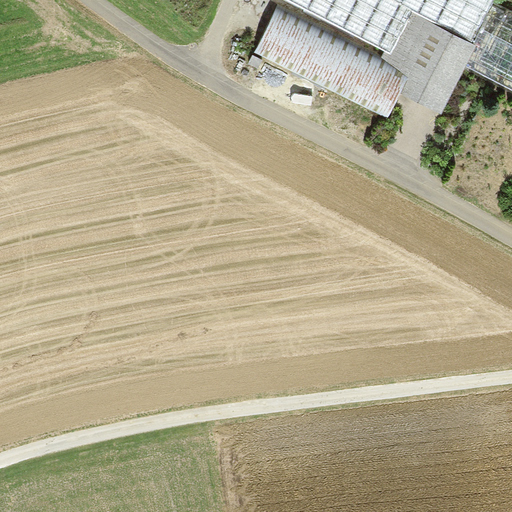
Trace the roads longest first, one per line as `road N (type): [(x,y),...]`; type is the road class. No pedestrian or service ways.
road 1 (track): [(0,461),(72,439),(209,415),(511,376)]
road 2 (unclassified): [(88,0),(198,75),(511,239)]
